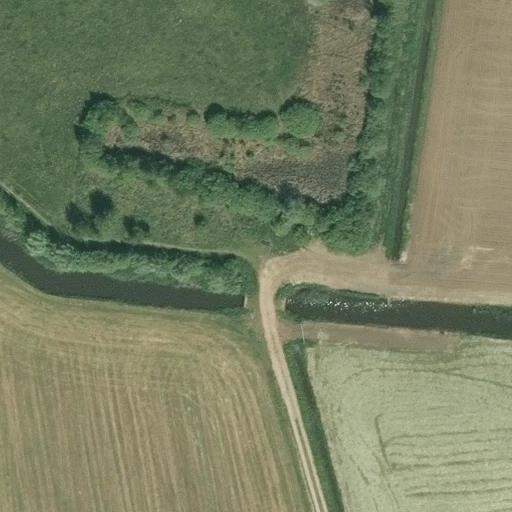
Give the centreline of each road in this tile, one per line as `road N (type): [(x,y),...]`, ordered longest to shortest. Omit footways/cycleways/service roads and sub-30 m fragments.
road 1 (track): [(320,511),(276,349),(275,275)]
road 2 (track): [(275,275),(309,267),(400,278)]
